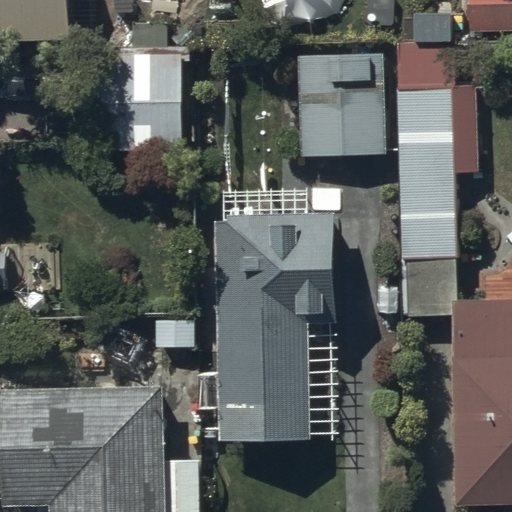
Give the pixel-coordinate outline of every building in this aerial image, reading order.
[(0,0),(0,52),(35,51),(34,46),(125,44),(124,0),(0,0)] [(511,0),(473,0),(474,44),(511,43),(511,0)] [(511,506),(511,302),(459,304),(458,175),(479,175),(478,46),(401,47),(404,317),(457,317),(459,507),(511,506)] [(185,56),(85,57),(85,154),(186,153),(185,56)] [(388,158),(387,61),(303,61),(304,158),(388,158)] [(339,325),(338,218),(219,219),(221,448),(314,448),(313,325),(339,325)] [(0,305),(1,305),(0,288),(10,288),(9,256),(0,256),(0,305)] [(168,396),(6,397),(7,511),(53,511),(202,511),(202,464),(168,464),(168,396)]
